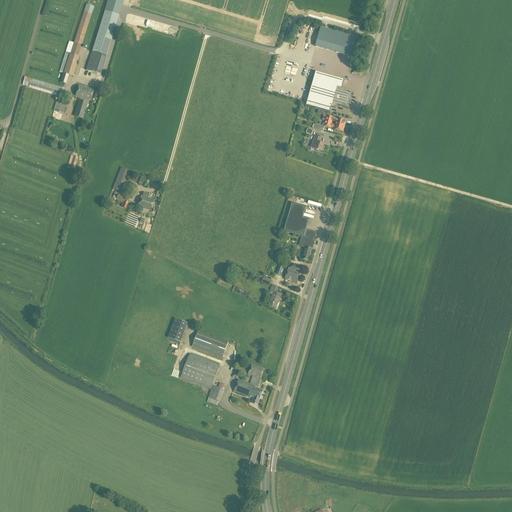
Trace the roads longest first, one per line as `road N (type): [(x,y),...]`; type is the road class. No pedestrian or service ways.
road 1 (primary): [(267,511),(274,425),(396,0)]
road 2 (track): [(511,207),(350,161)]
road 3 (unclassified): [(12,116),(44,0)]
